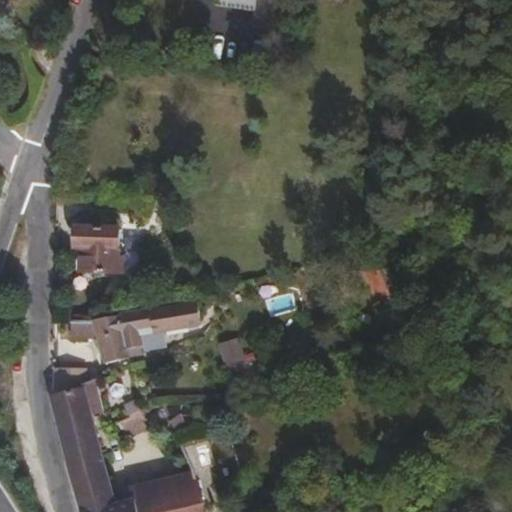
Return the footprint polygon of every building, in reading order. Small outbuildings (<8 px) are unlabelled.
[(116,262),(116,226),(74,225),(74,245),(78,245),(78,269),(120,270),(120,263),(116,262)] [(135,329),(148,326),(144,307),(112,313),(95,318),(70,317),(69,334),(96,336),(103,363),(126,356),(125,347),(138,344),(135,329)] [(237,348),(242,347),(239,338),(220,344),(226,364),(241,360),(237,348)] [(140,353),(138,344),(125,347),(126,356),(140,353)] [(104,409),(96,376),(78,381),(78,385),(83,384),(90,412),(104,409)] [(105,474),(90,412),(83,384),(78,385),(52,390),(50,391),(56,418),(73,483),(105,474)] [(196,490),(192,471),(132,485),(134,496),(137,505),(196,490)] [(113,502),(105,474),(73,483),(80,509),(113,502)] [(202,511),(196,490),(137,505),(134,496),(113,502),(80,509),(81,511),(202,511)]
